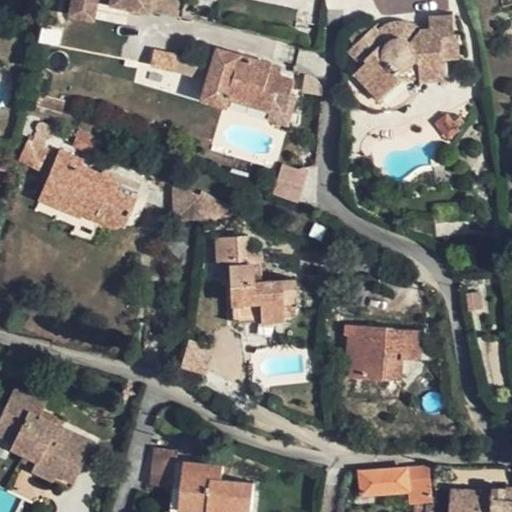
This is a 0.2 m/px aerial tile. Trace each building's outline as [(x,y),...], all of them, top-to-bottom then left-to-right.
[(131,8),(80,0),(73,0),(71,19),(94,22),(96,13),(129,18),(131,8)] [(80,0),(131,8),(150,11),(151,0),(80,0)] [(393,32),(390,25),(385,27),(380,30),(376,26),(355,46),(369,60),(363,66),(354,74),(356,77),(354,78),(351,84),(351,89),(353,92),(358,99),(364,104),(371,107),(380,109),(388,110),(394,109),(401,107),(408,104),(413,99),(418,94),(421,87),(421,81),(446,79),(444,60),(463,58),(459,35),(455,35),(453,16),(431,18),(431,29),(423,30),(414,25),(411,24),(409,33),(404,32),(399,31),(393,32)] [(394,24),(390,25),(393,32),(399,31),(404,32),(409,33),(411,24),(407,23),(401,23),(394,24)] [(349,51),(363,66),(369,60),(355,46),(349,51)] [(202,98),(228,106),(231,98),(283,114),(294,82),(279,77),(268,74),(271,65),(217,49),(202,98)] [(281,68),(271,65),(268,74),(279,77),(281,68)] [(280,123),(283,114),(231,98),(228,106),(280,123)] [(26,115),(22,134),(33,139),(36,130),(36,129),(36,127),(37,124),(38,123),(39,118),(26,115)] [(28,168),(30,164),(37,146),(29,142),(19,164),(28,168)] [(37,146),(30,164),(43,170),(51,152),(37,146)] [(123,226),(136,199),(114,189),(116,186),(101,180),(102,176),(80,166),(82,161),(59,152),(40,199),(79,216),(83,209),(102,217),(104,223),(112,227),(120,224),(123,226)] [(273,196),(300,201),(307,169),(280,163),(273,196)] [(201,193),(200,218),(229,217),(231,207),(201,193)] [(297,305),(296,280),(255,283),(254,272),(261,271),(261,254),(250,254),(248,237),(217,239),(218,261),(229,261),(234,321),(285,318),(285,306),(297,305)] [(381,258),(353,253),(350,266),(379,272),(381,258)] [(327,324),(328,334),(346,334),(346,325),(327,324)] [(395,328),(346,325),(346,334),(349,336),(348,354),(353,354),(365,354),(363,377),(403,379),(404,360),(404,353),(422,354),(424,332),(395,330),(395,328)] [(171,340),(155,335),(147,361),(164,366),(171,340)] [(188,342),(180,367),(204,374),(212,349),(188,342)] [(352,376),(363,377),(365,354),(353,354),(352,376)] [(11,446),(24,452),(36,459),(33,466),(32,468),(70,488),(92,444),(53,425),(56,418),(41,411),(45,404),(15,389),(0,419),(0,435),(13,442),(11,446)] [(176,452),(154,449),(151,472),(171,476),(175,459),(176,452)] [(21,460),(33,466),(36,459),(24,452),(21,460)] [(223,466),(175,459),(171,476),(170,486),(182,487),(179,508),(208,511),(250,511),(253,484),(221,480),(223,466)] [(407,469),(360,474),(362,495),(408,491),(410,505),(414,504),(425,504),(432,503),(428,466),(409,467),(407,469)] [(511,511),(511,499),(502,499),(503,489),(493,488),(493,492),(452,490),(450,511),(511,511)] [(511,488),(503,489),(502,499),(511,499),(511,488)]
